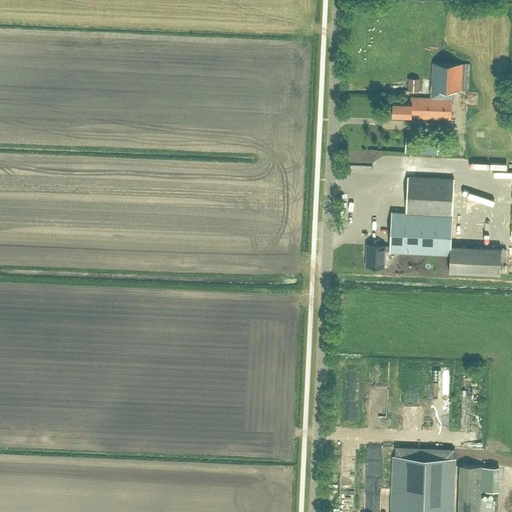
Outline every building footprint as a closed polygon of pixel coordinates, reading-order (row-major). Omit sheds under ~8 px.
[(451,89),(464,89),(468,89),(469,63),(432,62),(431,97),(411,96),(411,101),(393,100),(393,115),(450,118),(451,89)] [(419,90),(419,78),(408,77),(407,90),(419,90)] [(453,177),(408,175),(406,211),(392,210),(390,245),(384,245),(384,244),(367,244),(367,253),(368,253),(367,264),(383,265),(384,249),(390,250),(450,253),(449,270),(499,273),(501,247),(450,245),(453,177)] [(341,221),(354,221),(354,197),(341,197),(341,221)] [(348,226),(347,231),(366,234),(367,229),(348,226)] [(394,511),(441,511),(442,510),(451,511),(453,448),(395,446),(393,509),(395,509),(394,511)] [(479,511),(481,465),(460,464),(457,511),(479,511)] [(377,508),(376,499),(372,499),(372,497),(377,497),(377,492),(368,492),(369,508),(377,508)]
